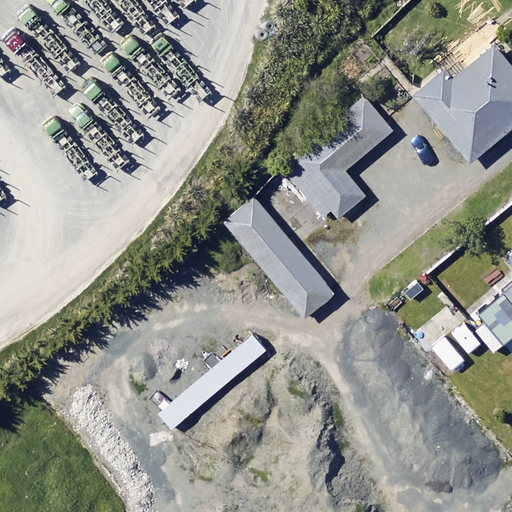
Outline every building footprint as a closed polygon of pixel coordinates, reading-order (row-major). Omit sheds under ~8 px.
[(439,67),(431,57),(403,80),(462,154),(511,114),(511,58),(488,28),(439,67)] [(333,219),(363,194),(341,168),(390,127),(359,89),(280,154),(291,167),(284,173),(319,216),(326,210),(333,219)] [(327,286),(249,189),(217,214),(296,311),(327,286)] [(435,223),(408,244),(420,260),(447,239),(435,223)] [(511,236),(500,246),(511,263),(511,236)] [(400,248),(372,277),(388,293),(416,265),(400,248)] [(511,276),(484,300),(511,333),(511,276)] [(462,325),(447,306),(428,322),(444,340),(462,325)] [(246,326),(152,407),(169,426),(262,345),(246,326)]
